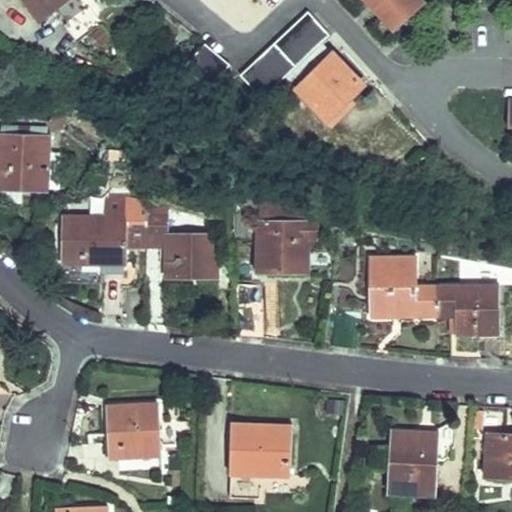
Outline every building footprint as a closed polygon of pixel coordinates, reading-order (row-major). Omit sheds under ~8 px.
[(46,10),(30,0),(13,0),(0,20),(0,46),(12,54),(17,46),(42,62),(67,24),(46,10)] [(30,0),(46,10),(52,0),(30,0)] [(366,0),(401,36),(432,7),(424,0),(366,0)] [(316,47),(326,37),(301,12),(233,75),(257,101),(275,84),(316,47)] [(223,62),(196,42),(174,71),(202,91),(223,62)] [(342,107),(358,92),(316,47),(275,84),(312,123),(336,101),(342,107)] [(501,138),(511,138),(511,105),(502,105),(501,138)] [(38,142),(0,139),(0,189),(41,192),(45,183),(43,174),(37,171),(38,142)] [(257,200),(251,275),(276,274),(284,282),(303,282),(305,250),(315,246),(317,228),(303,226),(304,202),(257,200)] [(121,276),(121,254),(141,255),(143,225),(61,222),(57,274),(121,276)] [(210,289),(212,237),(164,237),(164,224),(143,225),(141,255),(164,255),(164,287),(210,289)] [(435,324),(432,289),(412,289),(411,265),(366,269),(370,325),(435,324)] [(258,284),(236,287),(241,337),(265,341),(258,284)] [(502,335),(500,287),(432,289),(435,324),(457,323),(457,338),(502,335)] [(329,318),(326,349),(350,353),(353,320),(329,318)] [(152,407),(102,408),(104,440),(110,462),(151,463),(152,407)] [(293,435),(226,435),(227,479),(259,478),(260,487),(294,487),(293,435)] [(407,438),(385,438),(382,504),(429,506),(431,445),(407,444),(407,438)] [(511,438),(485,438),(483,480),(511,480),(511,438)]
